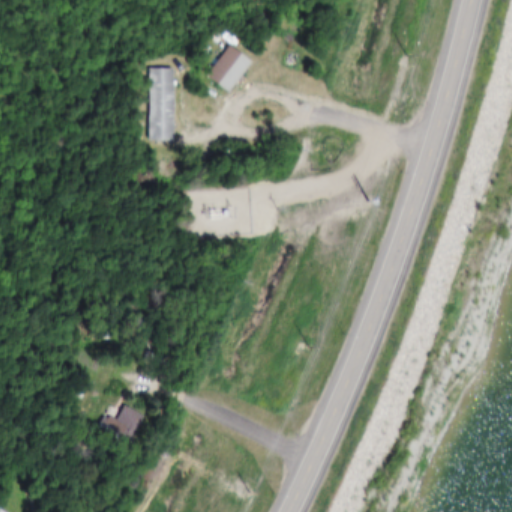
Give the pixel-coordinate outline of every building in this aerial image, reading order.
[(216,42),(192,73),(212,89),(236,58),(216,42)] [(206,77),(226,94),(252,64),(232,47),(206,77)] [(159,66),(159,138),(134,138),(135,66),(159,66)] [(174,70),(149,70),(149,142),(174,142),(174,70)] [(109,402),(102,414),(92,408),(82,427),(112,444),(129,413),(109,402)] [(108,432),(129,443),(143,416),(121,406),(108,432)]
